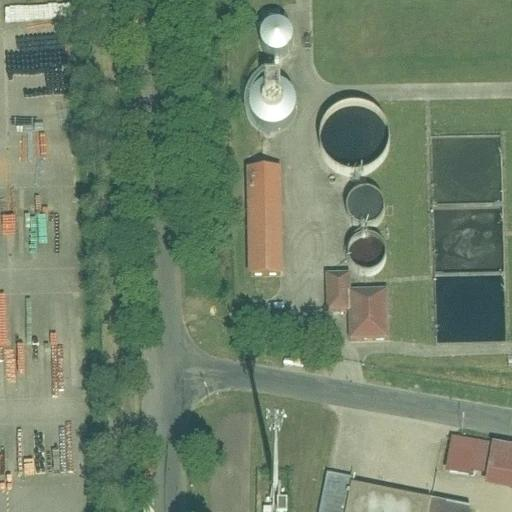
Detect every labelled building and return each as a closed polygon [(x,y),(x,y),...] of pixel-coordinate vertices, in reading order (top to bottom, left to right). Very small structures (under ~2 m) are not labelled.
[(277,175),(247,176),(249,284),(278,284),(277,175)] [(324,321),(346,320),(345,300),(347,300),(346,282),(322,283),(324,321)] [(347,300),(345,300),(346,320),(347,349),(385,348),(384,299),(347,300)] [(511,456),(450,445),(443,483),(464,487),(465,482),(484,486),(481,498),(511,503),(511,456)] [(350,486),(326,481),(319,511),(438,511),(349,493),(350,486)]
